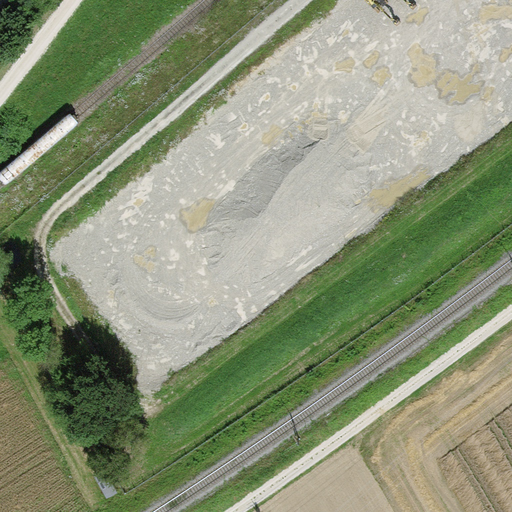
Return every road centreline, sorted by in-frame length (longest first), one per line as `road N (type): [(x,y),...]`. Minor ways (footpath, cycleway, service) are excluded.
road 1 (track): [(511,308),(230,511)]
road 2 (track): [(72,0),(0,96)]
